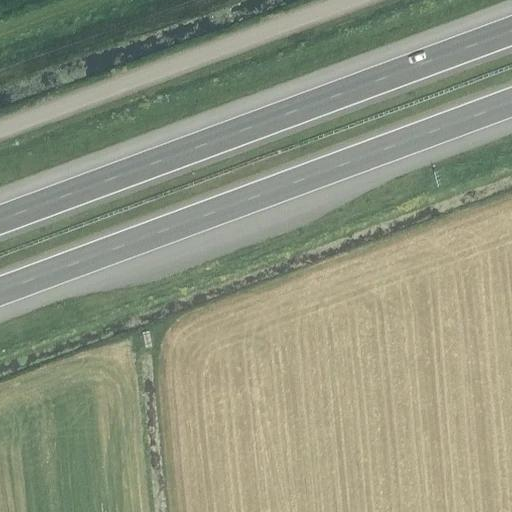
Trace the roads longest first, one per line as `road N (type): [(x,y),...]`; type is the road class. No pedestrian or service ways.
road 1 (motorway): [(511,32),(0,222)]
road 2 (motorway): [(0,292),(511,103)]
road 3 (unclassified): [(348,0),(0,128)]
